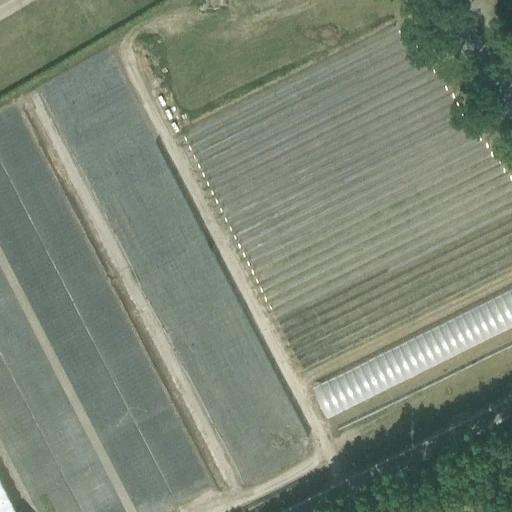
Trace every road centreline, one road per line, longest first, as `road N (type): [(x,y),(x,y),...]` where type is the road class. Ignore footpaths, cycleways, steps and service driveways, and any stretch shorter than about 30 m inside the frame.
road 1 (unclassified): [(306,511),(511,409)]
road 2 (secondary): [(511,97),(441,0)]
